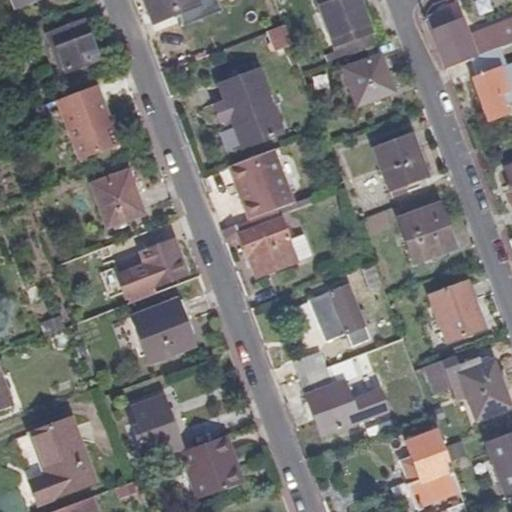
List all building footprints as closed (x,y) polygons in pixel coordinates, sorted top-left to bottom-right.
[(10,0),(14,9),(37,0),(10,0)] [(196,0),(143,0),(149,14),(175,5),(178,11),(198,4),(196,0)] [(332,47),(368,34),(355,0),(316,0),(315,1),(332,47)] [(451,11),(427,20),(445,68),(471,59),(501,47),(511,43),(511,19),(467,36),(462,21),(456,23),(451,11)] [(81,24),(50,36),(65,73),(96,62),(81,24)] [(274,51),(290,44),(283,26),(268,31),(274,51)] [(337,59),(372,46),(368,34),(332,47),(334,53),(337,59)] [(476,73),(470,76),(487,119),(504,113),(497,93),(509,89),(500,65),(506,62),(501,47),(471,59),(476,73)] [(346,58),(350,68),(367,61),(364,51),(346,58)] [(322,57),(324,64),(337,59),(334,53),(322,57)] [(350,68),(341,71),(355,109),(393,94),(379,57),(367,61),(350,68)] [(256,68),(219,81),(225,98),(214,102),(220,119),(232,114),(244,145),(280,132),(256,68)] [(78,164),(119,148),(97,86),(55,101),(78,164)] [(389,191),(406,184),(426,177),(410,133),(373,147),(389,191)] [(274,149),(230,165),(249,218),(283,205),(293,202),(274,149)] [(511,154),(501,159),(511,189),(511,154)] [(127,174),(90,188),(106,232),(143,217),(127,174)] [(408,191),(406,184),(389,191),(391,197),(408,191)] [(294,234),(283,205),(249,218),(221,228),(225,237),(240,231),(247,252),(254,249),(262,272),(312,253),(304,231),(294,234)] [(436,207),(396,222),(411,265),(452,251),(436,207)] [(174,245),(141,257),(146,270),(120,279),(127,300),(153,291),(186,278),(174,245)] [(256,274),(262,272),(254,249),(247,252),(256,274)] [(379,282),(373,264),(361,269),(368,287),(379,282)] [(464,283),(428,296),(445,343),(485,329),(478,310),(475,311),(464,283)] [(346,285),(308,298),(321,339),(344,331),(349,345),(366,339),(346,285)] [(176,305),(130,322),(147,367),(193,351),(176,305)] [(36,327),(42,340),(63,332),(58,319),(36,327)] [(299,376),(326,366),(320,350),(293,358),(299,376)] [(0,358),(0,412),(17,407),(0,358)] [(455,368),(451,358),(425,367),(434,393),(452,387),(457,401),(466,397),(474,421),(509,408),(492,362),(479,367),(476,361),(455,368)] [(332,381),(326,366),(299,376),(320,434),(386,409),(370,368),(332,381)] [(130,431),(142,467),(180,455),(162,399),(130,409),(136,429),(130,431)] [(445,421),(441,409),(431,413),(435,424),(445,421)] [(68,423),(30,437),(45,479),(30,485),(39,507),(91,488),(68,423)] [(452,508),(463,505),(436,432),(405,442),(411,459),(420,483),(406,488),(415,511),(417,511),(449,500),(452,508)] [(511,434),(487,444),(505,494),(511,491),(511,434)] [(230,439),(187,453),(203,500),(240,487),(230,459),(236,456),(230,439)] [(246,484),(236,456),(230,459),(240,487),(246,484)] [(399,464),(408,487),(420,483),(411,459),(399,464)] [(111,511),(104,494),(57,511),(111,511)]
